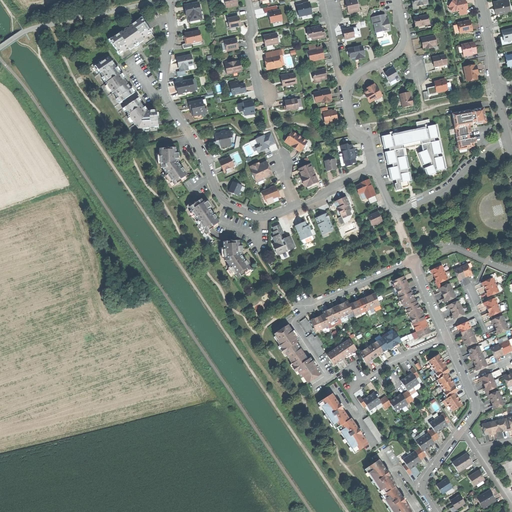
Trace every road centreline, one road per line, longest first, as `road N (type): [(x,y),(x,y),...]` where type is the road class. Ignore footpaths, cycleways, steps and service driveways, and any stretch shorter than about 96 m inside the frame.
road 1 (track): [(346,511),(40,56)]
road 2 (residential): [(263,218),(220,198),(165,99),(173,29),(167,0)]
road 3 (residential): [(506,140),(446,190),(398,211),(372,168)]
road 4 (residential): [(24,31),(157,0)]
